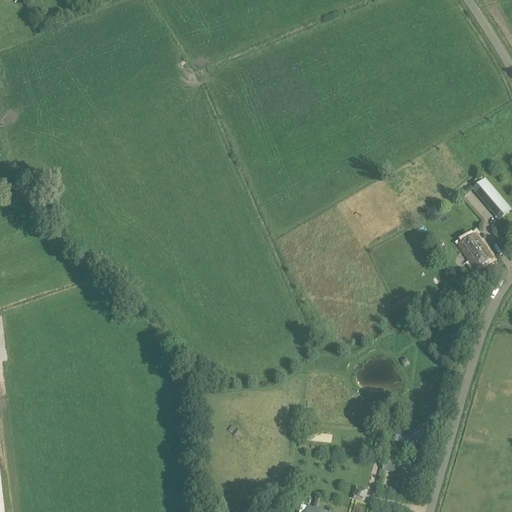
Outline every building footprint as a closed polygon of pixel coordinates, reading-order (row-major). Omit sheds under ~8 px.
[(476,236),(458,248),(475,273),(493,260),(476,236)] [(403,312),(412,307),(408,299),(398,304),(403,312)] [(429,435),(393,425),(390,435),(426,445),(429,435)] [(416,463),(387,455),(382,471),(411,479),(416,463)] [(368,491),(356,488),(352,500),(365,504),(368,491)]
